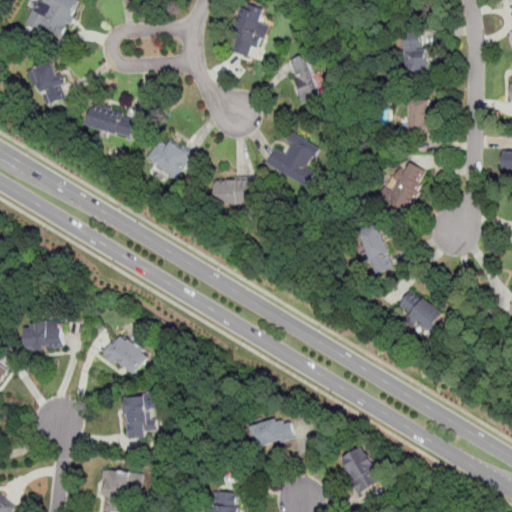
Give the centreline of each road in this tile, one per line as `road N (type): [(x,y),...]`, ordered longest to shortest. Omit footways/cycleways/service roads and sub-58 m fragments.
road 1 (primary): [(0,181),(511,491)]
road 2 (primary): [(511,456),(0,149)]
road 3 (residential): [(472,0),(475,177),(458,234)]
road 4 (residential): [(193,26),(122,33),(113,47),(122,64),(196,62)]
road 5 (residential): [(205,0),(193,26),(196,62),(236,117)]
